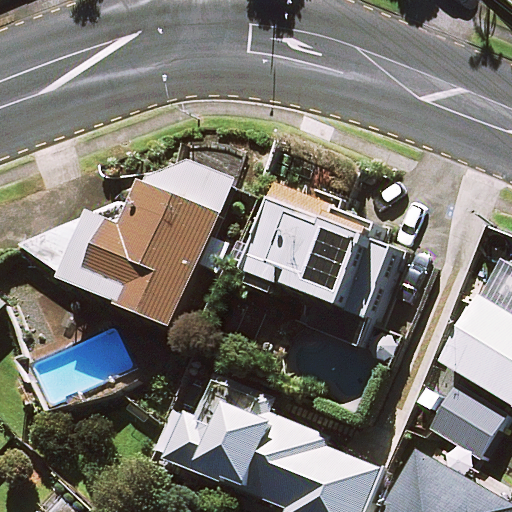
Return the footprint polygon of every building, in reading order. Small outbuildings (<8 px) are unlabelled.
[(197,163),(157,177),(136,221),(120,207),(56,235),(24,247),(35,256),(75,275),(73,279),(180,328),(209,266),(223,272),(235,246),(219,239),(244,185),(197,163)] [(383,319),(407,255),(392,249),(397,235),(346,216),(349,208),(288,185),(255,271),(383,319)] [(0,317),(11,307),(0,296),(0,317)] [(511,313),(486,299),(449,362),(511,399),(511,313)] [(277,401),(208,373),(173,460),(295,508),(293,511),(368,511),(385,471),(332,449),(336,440),(272,414),(277,401)] [(511,420),(511,415),(462,388),(438,431),(490,460),(511,420)] [(511,511),(511,497),(427,451),(393,511),(511,511)]
